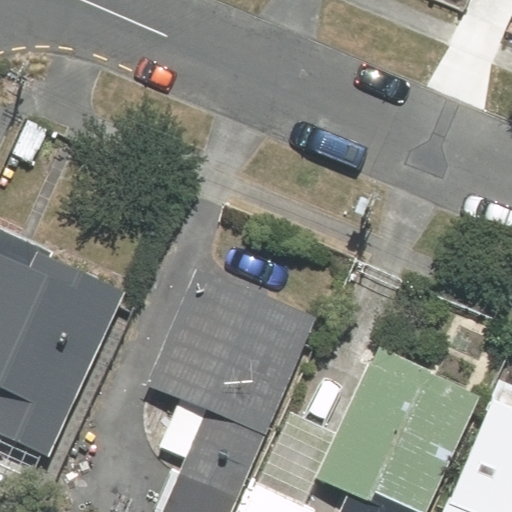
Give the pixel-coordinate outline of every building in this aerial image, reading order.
[(0,476),(19,485),(29,464),(47,471),(124,302),(0,245),(0,476)] [(143,397),(172,409),(153,453),(182,465),(161,511),(232,511),(246,481),(313,327),(195,276),(143,397)] [(432,511),(487,390),(376,340),(310,487),(336,499),(330,511),(432,511)] [(511,511),(511,410),(492,401),(443,511),(511,511)] [(312,511),(313,511),(246,481),(232,511),(312,511)]
